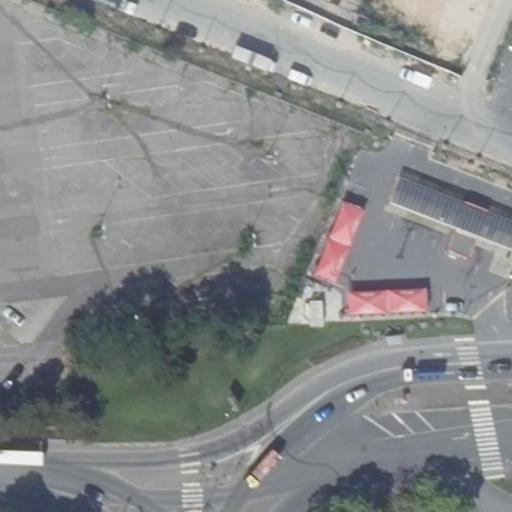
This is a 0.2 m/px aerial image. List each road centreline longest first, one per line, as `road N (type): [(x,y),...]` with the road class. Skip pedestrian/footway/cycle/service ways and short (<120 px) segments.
road 1 (unclassified): [(511,142),(141,0)]
road 2 (secondary): [(331,389),(218,449),(73,461)]
road 3 (secondary): [(315,474),(511,441)]
road 4 (secondary): [(511,361),(398,367),(331,389)]
road 5 (secondary): [(331,389),(325,405),(234,497)]
